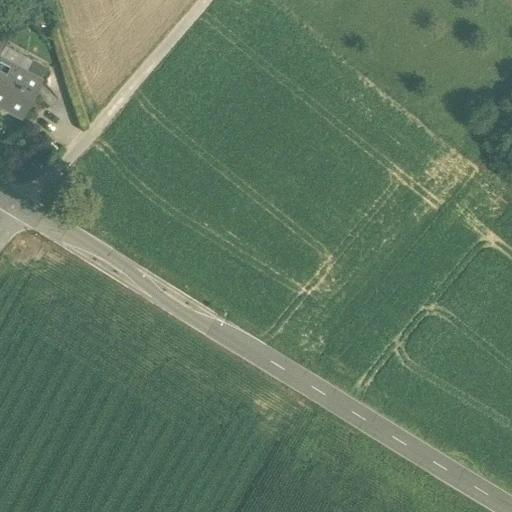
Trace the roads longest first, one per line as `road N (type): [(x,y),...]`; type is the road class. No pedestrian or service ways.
road 1 (tertiary): [(504,511),(0,199)]
road 2 (track): [(38,220),(230,0)]
